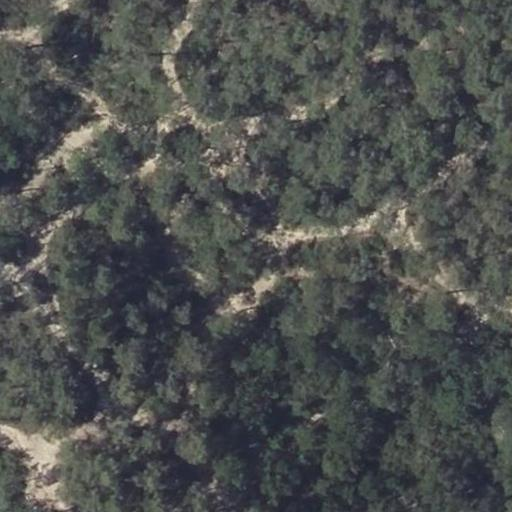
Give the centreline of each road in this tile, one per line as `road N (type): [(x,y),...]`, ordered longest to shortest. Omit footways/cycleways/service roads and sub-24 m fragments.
road 1 (track): [(511,337),(401,239),(350,220),(272,243),(40,60),(30,36),(0,35)]
road 2 (track): [(0,242),(161,434),(265,511)]
road 3 (track): [(511,20),(373,53),(333,102),(254,128),(191,179)]
road 4 (track): [(118,383),(110,415),(95,432),(60,438),(41,460),(34,511)]
